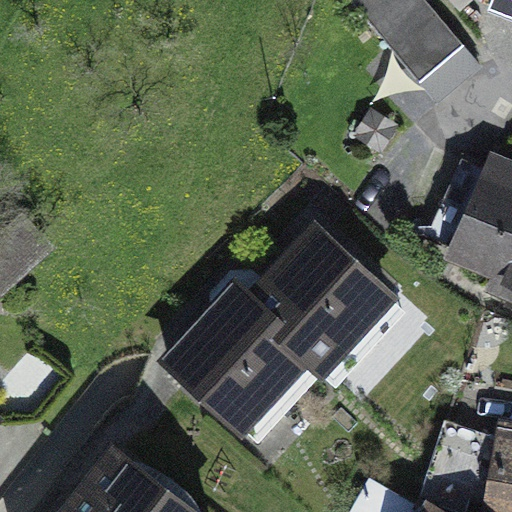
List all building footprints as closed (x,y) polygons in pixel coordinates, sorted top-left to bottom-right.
[(410,0),(355,0),(347,7),(416,97),(459,64),(410,0)] [(511,0),(485,0),(472,30),(511,47),(511,0)] [(511,162),(493,155),(456,245),(503,263),(497,279),(511,284),(511,162)] [(272,320),(311,354),(324,364),(392,286),(318,221),(262,285),(285,305),(272,320)] [(250,423),(311,354),(272,320),(285,305),(262,285),(246,271),(173,354),(250,423)] [(511,511),(511,422),(504,421),(487,511),(511,511)] [(202,511),(115,442),(58,511),(202,511)] [(439,511),(375,477),(355,511),(439,511)]
